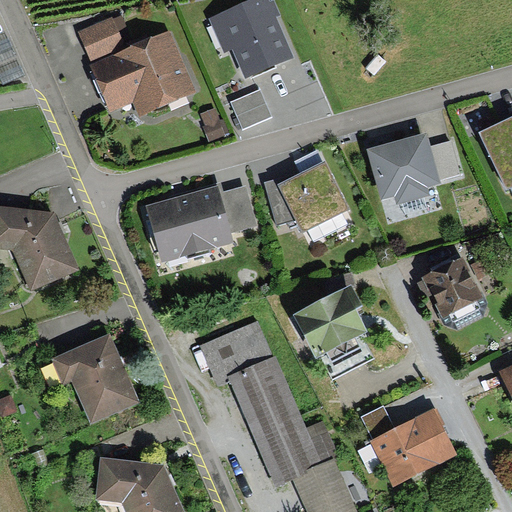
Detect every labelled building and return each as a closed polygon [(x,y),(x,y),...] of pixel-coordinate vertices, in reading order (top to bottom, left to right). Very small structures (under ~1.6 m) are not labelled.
[(246,82),(295,60),(277,20),(281,19),(274,2),(270,4),(268,0),(258,0),(209,21),(224,56),(233,52),(246,82)] [(78,33),(92,65),(126,50),(112,18),(78,33)] [(170,33),(89,68),(110,115),(133,106),(139,121),(198,96),(170,33)] [(261,91),(231,104),(243,131),(273,118),(261,91)] [(206,128),(203,129),(209,144),(225,137),(215,110),(201,116),(206,128)] [(511,121),(479,138),(506,195),(511,192),(511,121)] [(427,137),(367,154),(381,207),(395,203),(397,210),(431,201),(429,193),(442,189),(440,183),(460,177),(451,144),(430,150),(427,137)] [(351,214),(325,165),(309,173),(265,186),(277,229),(294,224),(302,238),(351,214)] [(171,202),(146,209),(162,266),(235,246),(232,236),(258,229),(247,188),(223,195),(221,185),(170,199),(171,202)] [(0,251),(13,253),(31,295),(80,273),(55,216),(0,209),(0,251)] [(464,261),(422,282),(443,323),(449,320),(452,326),(481,312),(478,306),(484,302),(464,261)] [(356,292),(353,275),(324,279),(327,297),(345,294),(352,290),(353,292),(356,292)] [(345,294),(294,321),(316,364),(323,361),(333,381),(375,359),(364,338),(368,336),(358,318),(365,315),(353,292),(352,290),(345,294)] [(215,388),(229,382),(275,487),(292,479),(306,511),(354,511),(333,462),(338,460),(322,421),(305,428),(274,357),(273,357),(256,320),(197,345),(215,388)] [(111,337),(51,362),(62,388),(72,384),(91,427),(140,405),(111,337)] [(511,370),(499,376),(511,402),(511,370)] [(18,413),(11,397),(0,401),(0,416),(1,420),(18,413)] [(373,443),(370,445),(394,491),(458,459),(434,413),(396,432),(384,408),(362,420),(373,443)] [(123,502),(127,511),(186,511),(165,464),(100,457),(95,498),(123,502)]
